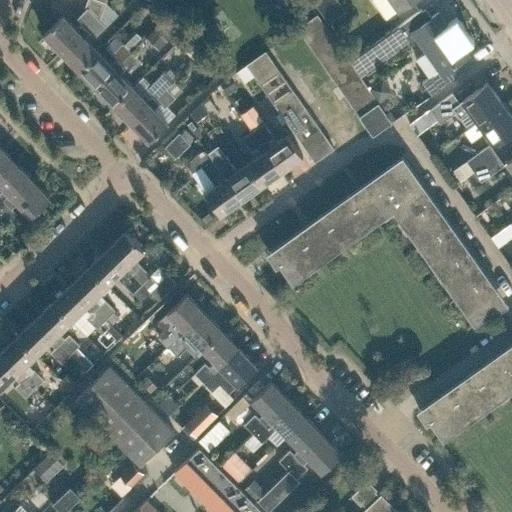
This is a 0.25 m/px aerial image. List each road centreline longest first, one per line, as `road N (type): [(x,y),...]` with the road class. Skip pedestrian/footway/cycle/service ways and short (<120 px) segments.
road 1 (residential): [(448,511),(212,255),(127,176)]
road 2 (residential): [(127,176),(0,40)]
road 3 (residential): [(127,176),(0,300)]
